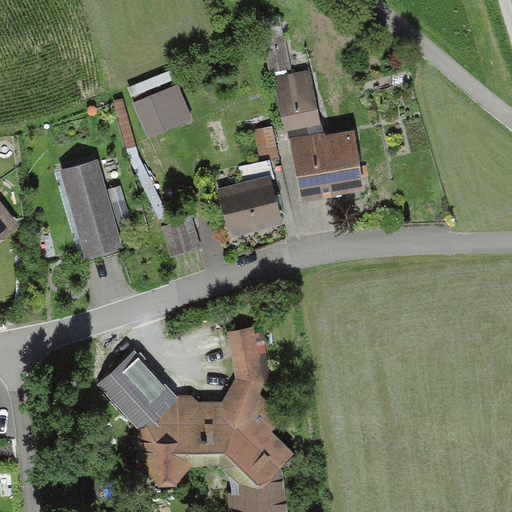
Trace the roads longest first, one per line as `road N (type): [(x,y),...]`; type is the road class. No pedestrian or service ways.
road 1 (unclassified): [(511,238),(305,250),(83,327),(15,342)]
road 2 (track): [(511,112),(358,0)]
road 3 (residential): [(15,342),(36,511)]
